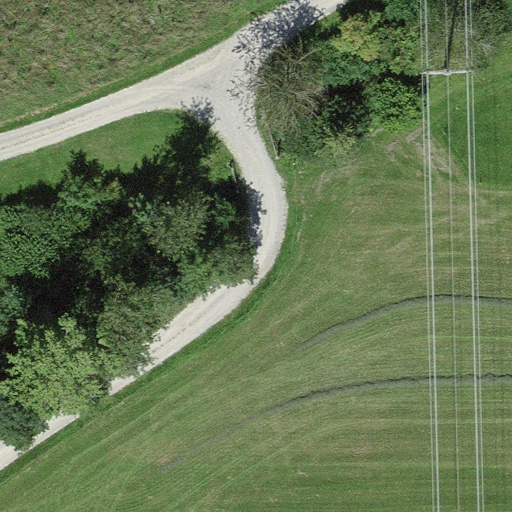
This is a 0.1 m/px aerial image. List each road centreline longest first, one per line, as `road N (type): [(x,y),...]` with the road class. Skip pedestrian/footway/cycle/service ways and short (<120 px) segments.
road 1 (track): [(0,457),(227,296),(261,252),(269,212),(261,174),(206,74)]
road 2 (track): [(334,0),(206,74),(0,151)]
